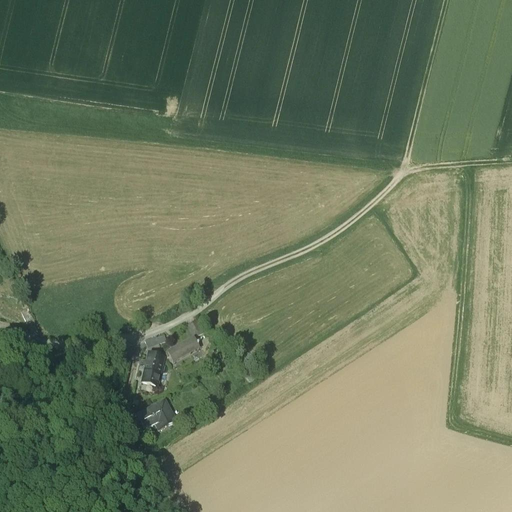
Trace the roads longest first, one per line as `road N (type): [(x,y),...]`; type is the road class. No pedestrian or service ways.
road 1 (track): [(447,0),(406,167),(379,201),(335,238),(221,285),(198,304)]
road 2 (track): [(0,130),(406,167)]
road 3 (track): [(511,445),(459,431),(468,168)]
road 4 (residential): [(136,331),(82,342),(0,329)]
